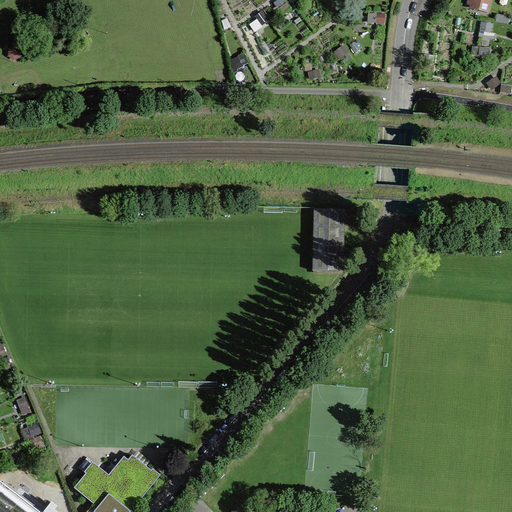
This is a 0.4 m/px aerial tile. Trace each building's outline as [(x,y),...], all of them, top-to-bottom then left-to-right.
[(489,0),(473,0),(473,1),(471,7),(487,11),(489,0)] [(15,45),(8,48),(7,56),(13,60),(20,57),(21,50),(15,45)] [(499,83),(495,78),(491,81),(488,83),(492,88),(499,83)] [(351,210),(315,209),(314,270),(341,271),(342,226),(351,226),(351,210)] [(128,459),(124,456),(109,474),(93,461),(84,472),(86,473),(74,487),(93,503),(86,511),(126,511),(157,475),(132,454),(128,459)] [(27,511),(32,506),(19,496),(19,495),(17,498),(13,496),(13,495),(15,492),(14,492),(1,482),(0,482),(0,511),(27,511)]
